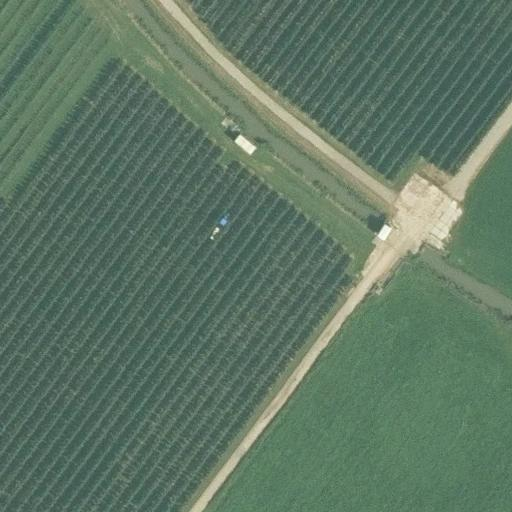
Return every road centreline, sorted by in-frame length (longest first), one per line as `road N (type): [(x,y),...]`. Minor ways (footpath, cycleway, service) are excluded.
road 1 (track): [(416,221),(389,255),(327,216),(221,133),(95,0)]
road 2 (track): [(163,0),(264,103),(416,221)]
road 3 (track): [(389,255),(196,511)]
road 4 (track): [(511,119),(450,200),(416,221)]
